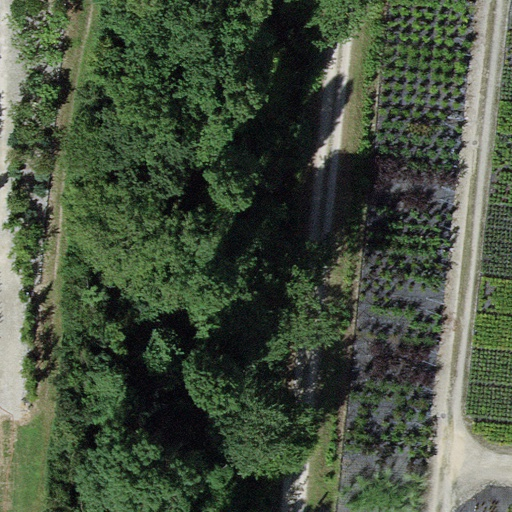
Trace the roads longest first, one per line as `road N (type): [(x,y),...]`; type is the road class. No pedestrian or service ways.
road 1 (track): [(123,0),(54,511)]
road 2 (track): [(432,511),(495,0)]
road 3 (track): [(286,511),(338,0)]
